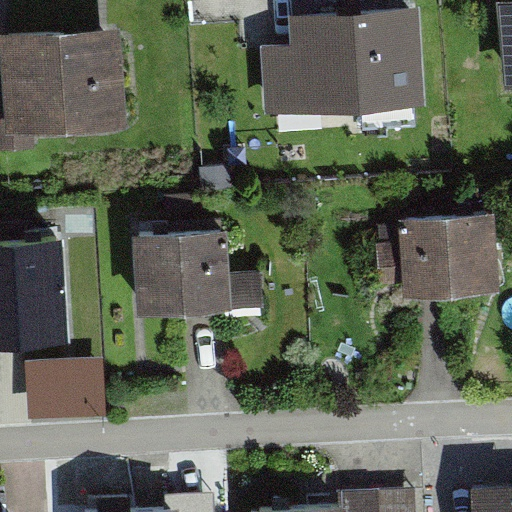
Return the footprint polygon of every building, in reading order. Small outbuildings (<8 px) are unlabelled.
[(292,35),(263,37),(266,101),(427,92),(421,0),(364,0),(290,4),(292,35)] [(511,0),(497,0),(503,78),(511,77),(511,0)] [(119,32),(0,35),(0,125),(1,148),(44,147),(43,128),(123,125),(119,32)] [(498,201),(403,205),(407,285),(501,281),(498,201)] [(225,224),(130,230),(135,312),(230,307),(225,224)] [(0,324),(70,319),(63,235),(0,239),(0,324)] [(111,415),(108,357),(29,361),(32,419),(111,415)] [(416,511),(415,485),(350,488),(351,511),(416,511)] [(511,511),(511,486),(466,488),(467,511),(511,511)] [(344,511),(344,500),(248,503),(247,511),(344,511)] [(175,511),(175,503),(76,511),(175,511)]
